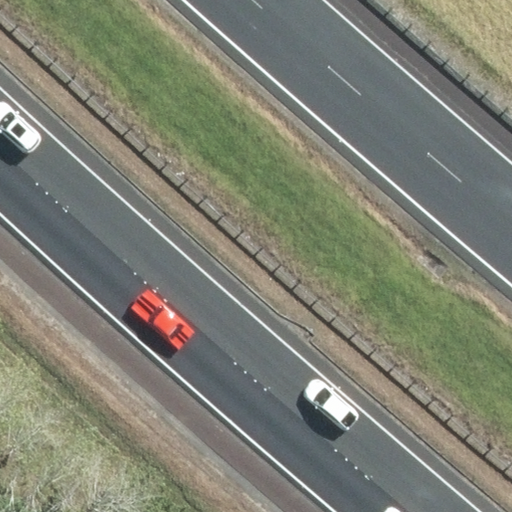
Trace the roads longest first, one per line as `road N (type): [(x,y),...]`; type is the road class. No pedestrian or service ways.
road 1 (motorway): [(410,511),(0,163)]
road 2 (motorway): [(252,0),(419,165),(511,236)]
